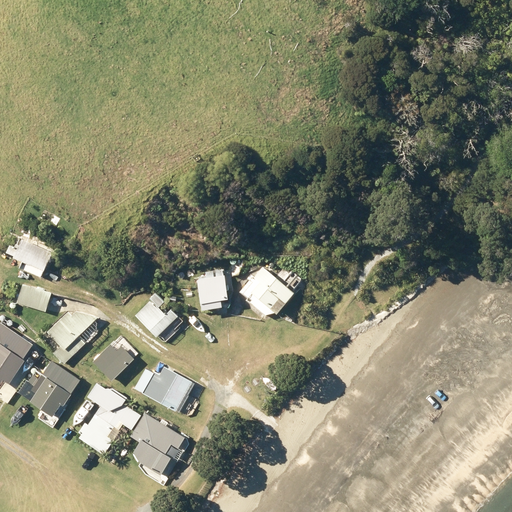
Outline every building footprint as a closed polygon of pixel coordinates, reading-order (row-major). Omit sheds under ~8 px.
[(60,218),(42,210),(38,218),(56,226),(60,218)] [(52,250),(22,237),(17,247),(10,243),(7,250),(14,253),(13,255),(27,261),(24,267),(41,275),(52,250)] [(240,291),(247,297),(245,299),(264,314),(275,310),(277,312),(294,291),(262,265),(254,276),(253,275),(240,291)] [(221,298),(228,297),(227,288),(229,288),(228,283),(226,283),(225,274),(197,279),(202,308),(223,305),(221,298)] [(22,283),(17,301),(45,310),(51,292),(22,283)] [(150,300),(135,314),(156,336),(157,335),(162,340),(166,340),(175,331),(173,329),(183,320),(171,307),(165,313),(157,304),(155,305),(150,300)] [(68,310),(47,331),(60,344),(53,352),(65,363),(86,341),(79,334),(97,317),(94,314),(76,310),(72,315),(68,310)] [(23,357),(31,345),(4,327),(0,332),(0,377),(1,377),(9,382),(24,359),(23,357)] [(113,339),(93,360),(112,379),(134,357),(122,345),(120,347),(113,339)] [(142,391),(176,410),(192,381),(164,366),(160,374),(153,370),(142,391)] [(30,399),(29,400),(43,409),(38,418),(51,427),(57,418),(53,415),(60,403),(63,405),(77,382),(56,368),(50,378),(41,372),(38,377),(32,374),(28,380),(25,377),(16,390),(30,399)] [(78,437),(104,453),(113,439),(119,443),(125,434),(118,430),(123,422),(132,428),(140,415),(121,403),(125,397),(112,389),(109,389),(100,383),(91,397),(102,404),(97,413),(95,412),(87,424),(84,422),(78,431),(81,433),(78,437)] [(150,464),(164,472),(176,451),(170,448),(179,431),(153,416),(152,418),(142,413),(129,436),(138,442),(137,444),(146,449),(139,461),(149,467),(150,464)]
